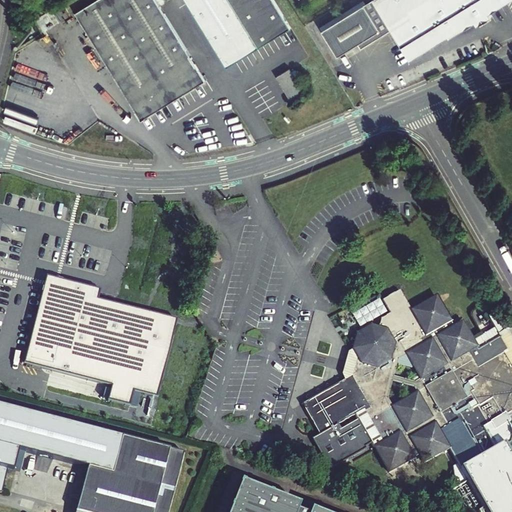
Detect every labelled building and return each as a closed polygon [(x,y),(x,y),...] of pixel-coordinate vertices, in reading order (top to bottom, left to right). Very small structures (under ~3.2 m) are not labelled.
[(162,8),(156,0),(98,0),(78,13),(144,120),(207,81),(166,15),(162,8)] [(184,0),(186,2),(226,69),(259,50),(291,30),(272,0),(184,0)] [(372,0),(365,5),(381,30),(389,25),(373,0),(372,0)] [(511,0),(373,0),(389,25),(411,59),(449,35),(450,37),(476,20),(478,23),(491,15),(489,12),(508,0),(511,0)] [(365,5),(323,31),(338,57),(381,30),(365,5)] [(306,94),(290,69),(277,77),(292,103),(306,94)] [(46,277),(23,363),(104,384),(100,399),(137,409),(141,393),(157,397),(177,319),(96,298),(98,290),(46,277)] [(410,312),(397,292),(381,299),(389,314),(378,320),(376,327),(369,325),(355,334),(353,349),(356,356),(350,375),(300,404),(318,434),(311,438),(329,469),(372,447),(387,472),(418,455),(424,464),(448,449),(457,464),(454,466),(454,487),(466,482),(475,495),(511,473),(511,463),(504,450),(508,444),(508,432),(506,425),(508,423),(505,416),(511,411),(511,342),(503,328),(474,344),(461,323),(453,327),(435,298),(410,312)] [(168,511),(185,456),(122,439),(0,407),(0,495),(2,496),(8,472),(10,464),(11,457),(13,449),(26,453),(86,469),(74,511),(168,511)] [(24,460),(26,453),(13,449),(11,457),(24,460)] [(24,460),(11,457),(10,464),(22,467),(24,460)] [(22,467),(10,464),(8,472),(20,475),(22,467)] [(511,511),(511,473),(475,495),(484,511),(511,511)] [(308,511),(239,484),(227,511),(308,511)]
